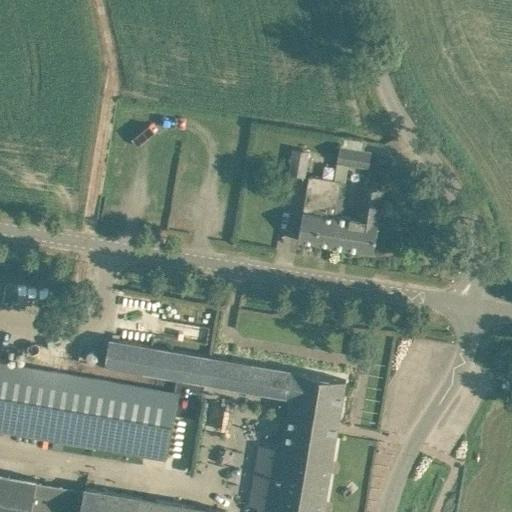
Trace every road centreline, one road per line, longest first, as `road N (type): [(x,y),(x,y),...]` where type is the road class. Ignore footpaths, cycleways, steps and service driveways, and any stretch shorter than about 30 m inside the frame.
road 1 (unclassified): [(480,302),(0,226)]
road 2 (unclassified): [(480,302),(483,247),(471,201),(418,117),(375,0)]
road 3 (unclassified): [(389,511),(480,302)]
